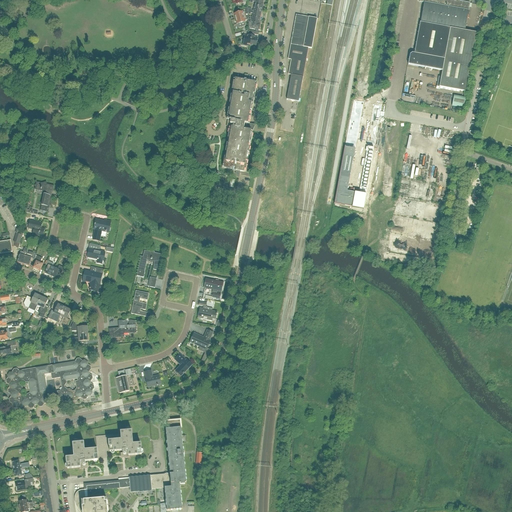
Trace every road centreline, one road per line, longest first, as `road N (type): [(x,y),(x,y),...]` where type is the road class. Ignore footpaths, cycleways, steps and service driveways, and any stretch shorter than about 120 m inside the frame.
road 1 (secondary): [(282,0),(274,108),(243,256)]
road 2 (secondary): [(108,411),(176,394),(204,375),(224,342),(243,256)]
road 3 (residential): [(274,0),(259,59),(235,55),(219,0)]
road 4 (residential): [(161,439),(163,468),(53,484)]
road 5 (unclassified): [(466,129),(489,0)]
